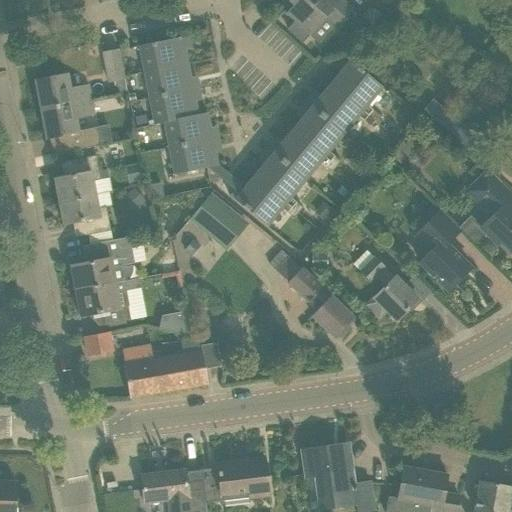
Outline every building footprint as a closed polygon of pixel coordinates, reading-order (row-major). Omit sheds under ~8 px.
[(351,8),(342,0),(291,0),(290,2),(294,6),(288,13),(287,13),(287,14),(300,26),(320,43),(351,8)] [(188,37),(139,46),(144,72),(187,64),(184,45),(189,42),(188,37)] [(111,82),(124,79),(118,50),(105,53),(111,82)] [(330,85),(374,121),(379,115),(366,105),(381,87),(344,57),(338,64),(344,69),(330,85)] [(149,98),(198,88),(197,84),(190,83),(187,64),(144,72),(149,98)] [(69,89),(66,75),(35,81),(41,110),(91,100),(88,86),(69,89)] [(312,96),(306,103),(342,134),(357,116),(370,126),(374,121),(330,85),(317,101),(312,96)] [(154,125),(164,123),(207,115),(207,113),(197,115),(193,97),(199,94),(198,88),(149,98),(154,125)] [(101,111),(114,110),(113,98),(100,99),(101,111)] [(432,99),(423,110),(474,153),(482,142),(432,99)] [(91,100),(41,110),(46,139),(58,137),(61,153),(101,146),(97,127),(77,131),(75,118),(94,114),(91,100)] [(342,134),(306,103),(300,110),(305,115),(292,131),(336,167),(340,162),(328,151),(342,134)] [(135,117),(136,125),(147,124),(145,115),(135,117)] [(169,148),(218,139),(217,133),(211,133),(207,115),(164,123),(169,148)] [(331,173),(336,167),(292,131),(279,147),(273,142),(268,149),(304,180),(319,162),(331,173)] [(400,164),(405,157),(417,142),(410,137),(398,151),(393,158),(400,164)] [(174,175),(217,166),(213,147),(219,144),(218,139),(169,148),(174,175)] [(304,180),(268,149),(262,157),(267,161),(254,177),(297,214),(302,208),(290,198),(304,180)] [(54,179),(58,202),(95,195),(111,191),(108,170),(99,171),(96,155),(64,162),(65,163),(68,177),(54,179)] [(388,161),(379,170),(388,178),(396,169),(388,161)] [(130,166),(134,186),(144,184),(140,164),(130,166)] [(511,216),(510,214),(511,212),(511,195),(486,170),(465,190),(492,217),(480,229),(497,246),(500,242),(511,254),(511,253),(511,216)] [(293,219),(297,214),(254,177),(240,193),(235,189),(229,196),(266,227),(281,209),(293,219)] [(149,185),(151,199),(163,197),(160,183),(149,185)] [(341,185),(335,192),(343,198),(349,192),(341,185)] [(134,188),(122,199),(133,211),(145,201),(134,188)] [(95,195),(58,202),(63,225),(76,222),(79,237),(110,231),(105,207),(98,208),(95,195)] [(211,195),(198,211),(190,220),(214,240),(235,216),(211,195)] [(326,205),(318,216),(326,222),(335,212),(326,205)] [(419,264),(447,291),(470,268),(446,244),(458,232),(439,212),(415,236),(431,251),(419,264)] [(125,265),(134,263),(129,237),(115,240),(89,245),(89,246),(92,246),(94,255),(91,257),(86,264),(71,266),(76,291),(128,280),(125,265)] [(191,257),(200,245),(192,239),(183,251),(191,257)] [(326,271),(326,251),(312,251),(312,271),(326,271)] [(310,317),(334,338),(336,336),(340,337),(346,331),(345,326),(353,318),(288,256),(275,270),(317,310),(310,317)] [(177,269),(174,257),(162,260),(164,272),(177,269)] [(396,321),(417,300),(374,257),(360,272),(371,284),(375,280),(382,287),(364,304),(378,319),(386,311),(396,321)] [(128,281),(128,280),(76,291),(80,317),(96,314),(98,326),(131,319),(128,306),(125,292),(138,289),(136,279),(128,281)] [(186,311),(174,314),(177,333),(191,336),(186,311)] [(114,352),(110,332),(84,337),(88,357),(114,352)] [(158,393),(208,384),(202,353),(153,361),(158,393)] [(153,361),(124,367),(129,396),(129,398),(158,393),(153,361)] [(431,403),(429,404),(430,405),(428,410),(428,412),(429,412),(433,415),(433,416),(434,417),(434,416),(440,415),(442,414),(441,413),(442,408),(443,408),(443,406),(442,406),(438,402),(437,401),(436,402),(431,404),(431,403)] [(319,509),(321,509),(355,504),(355,511),(373,511),(369,483),(353,485),(348,449),(347,449),(348,457),(333,459),(331,446),(302,451),(306,478),(314,476),(319,509)] [(246,504),(250,500),(249,497),(269,494),(264,458),(216,464),(217,468),(201,470),(206,511),(207,511),(206,503),(221,501),(222,503),(226,506),(246,504)] [(388,497),(385,511),(455,511),(459,496),(444,494),(447,475),(403,467),(397,498),(388,497)] [(140,476),(144,503),(167,500),(168,511),(201,511),(206,511),(201,470),(186,472),(186,470),(140,476)] [(0,511),(14,511),(16,483),(0,482),(0,511)] [(501,486),(480,482),(479,483),(480,483),(474,511),(511,511),(511,487),(511,488),(511,487),(501,485),(501,486)]
